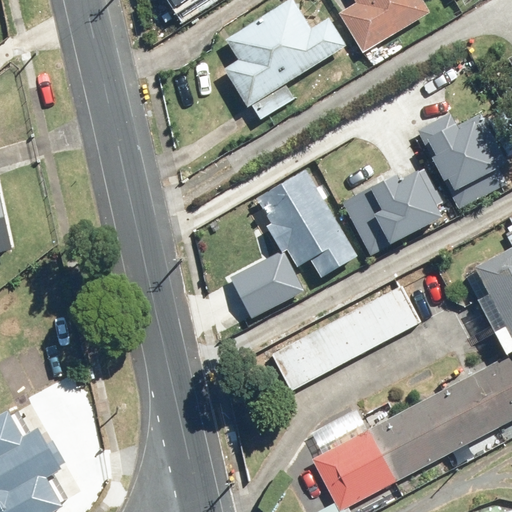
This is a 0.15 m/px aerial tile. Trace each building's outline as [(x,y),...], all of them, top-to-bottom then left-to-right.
[(304,0),(209,53),(239,107),(341,51),(312,0),(304,0)] [(426,13),(418,0),(347,0),(372,44),(426,13)] [(511,178),(475,104),(417,133),(455,211),(511,182),(511,178)] [(341,205),(368,257),(438,220),(410,169),(341,205)] [(307,284),(352,258),(302,173),(257,200),(307,284)] [(0,253),(11,251),(0,205),(0,253)] [(511,245),(473,266),(511,339),(511,245)] [(249,320),(301,294),(280,252),(228,278),(249,320)] [(294,391),(420,323),(399,285),(273,354),(294,391)] [(511,357),(310,463),(335,511),(341,511),(511,422),(511,357)] [(6,411),(0,414),(0,511),(54,511),(59,509),(43,480),(59,472),(35,430),(21,438),(6,411)]
